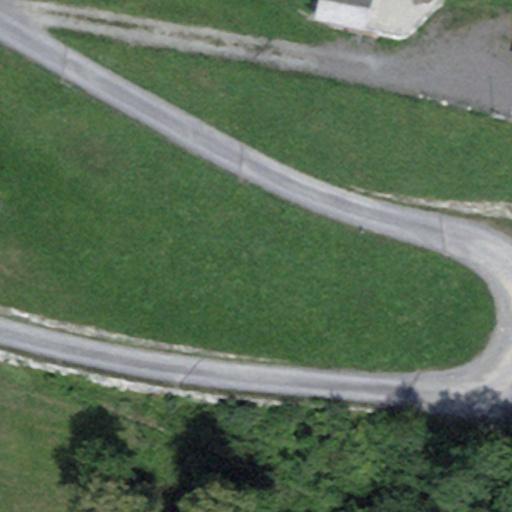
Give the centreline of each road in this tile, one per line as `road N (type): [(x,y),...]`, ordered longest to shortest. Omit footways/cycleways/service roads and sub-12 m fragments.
road 1 (residential): [(511,267),(475,243),(339,205),(267,174),(0,27)]
road 2 (residential): [(0,332),(191,371),(387,392),(478,387),(511,372)]
